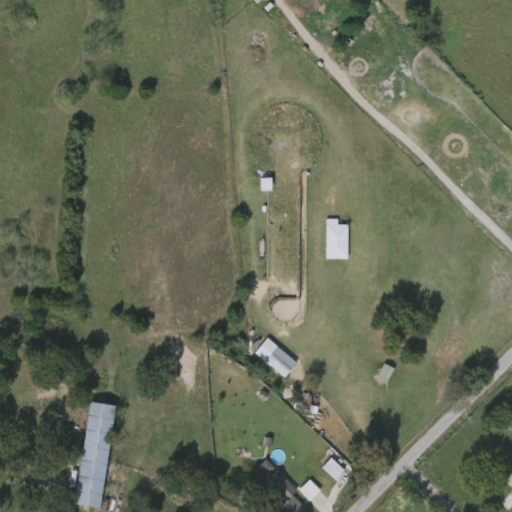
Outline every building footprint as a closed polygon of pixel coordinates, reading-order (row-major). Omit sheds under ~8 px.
[(335,262),(335,228),(313,228),(313,262),(335,262)] [(272,381),(284,366),(253,342),(242,357),(272,381)] [(296,363),(284,377),(269,366),(281,351),(296,363)] [(381,372),(370,367),(365,379),(375,385),(381,372)] [(116,412),(102,509),(75,504),(92,402),(117,406),(116,412)] [(88,511),(102,410),(77,406),(62,508),(88,511)] [(331,474),(318,461),(309,471),(322,483),(331,474)] [(306,510),(304,511),(276,511),(277,511),(263,497),(276,484),(263,472),(264,462),(277,471),(297,491),(293,496),(306,510)] [(291,511),(292,511),(279,499),(284,493),(252,463),(246,469),(256,479),(245,491),(267,511),(291,511)] [(511,473),(511,509),(509,511),(507,511),(506,510),(504,511),(496,511),(491,507),(497,501),(490,495),(511,473)] [(307,494),(297,483),(286,493),(296,505),(307,494)]
